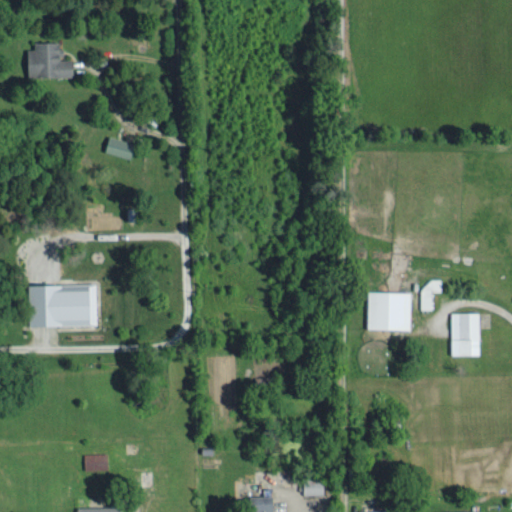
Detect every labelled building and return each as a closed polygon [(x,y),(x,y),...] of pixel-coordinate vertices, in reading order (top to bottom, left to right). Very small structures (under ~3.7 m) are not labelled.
[(74,75),(74,57),(61,57),(61,40),(34,39),(34,47),(28,46),(28,75),(74,75)] [(130,157),(135,142),(110,134),(105,150),(130,157)] [(420,307),(432,307),(432,290),(441,289),(441,279),(419,279),(420,307)] [(95,323),(94,281),(30,283),(31,324),(95,323)] [(367,327),(410,328),(411,291),(368,290),(367,327)] [(451,311),(452,353),(481,352),(480,310),(451,311)] [(84,452),(85,468),(108,468),(108,451),(84,452)] [(324,493),(324,478),(304,478),(304,493),(324,493)] [(245,511),(273,511),(273,494),(247,495),(248,505),(245,505),(245,511)]
